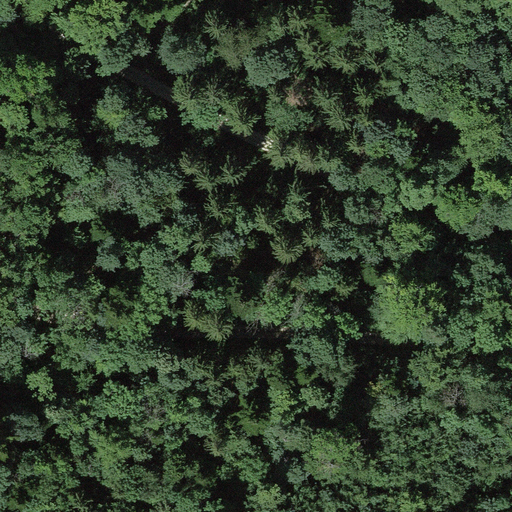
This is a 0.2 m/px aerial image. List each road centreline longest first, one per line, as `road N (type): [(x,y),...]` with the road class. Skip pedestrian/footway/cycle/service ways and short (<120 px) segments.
road 1 (track): [(0,4),(291,155),(511,225)]
road 2 (track): [(0,298),(146,329),(300,331),(511,357)]
